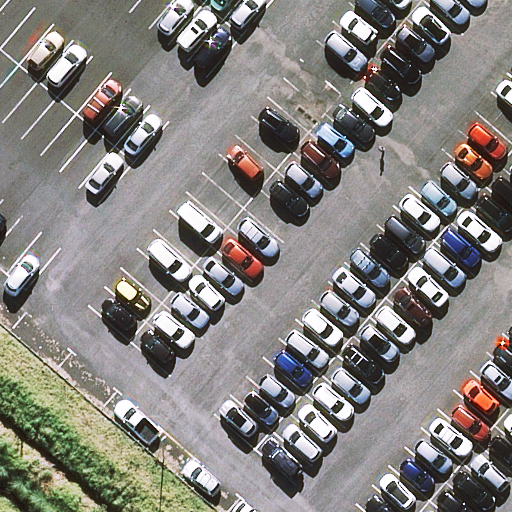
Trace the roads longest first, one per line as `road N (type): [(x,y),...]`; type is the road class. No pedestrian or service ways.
road 1 (unknown): [(183,377),(509,0)]
road 2 (unknown): [(225,0),(89,146),(73,197),(87,280),(110,312),(183,377)]
road 3 (unknown): [(307,486),(511,252)]
road 4 (unknown): [(183,377),(307,486)]
